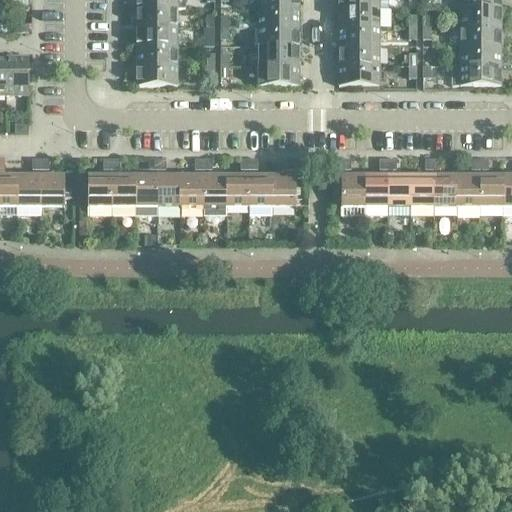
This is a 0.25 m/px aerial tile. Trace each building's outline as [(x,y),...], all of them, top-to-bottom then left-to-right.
[(177,12),(176,0),(136,0),(136,12),(177,12)] [(298,12),(298,0),(257,0),(258,12),(298,12)] [(379,12),(378,0),(338,0),(338,12),(379,12)] [(500,11),(500,0),(459,0),(460,12),(500,11)] [(500,31),(500,11),(460,12),(460,31),(500,31)] [(177,31),(177,12),(136,12),(136,31),(177,31)] [(298,31),(298,12),(258,12),(258,31),(298,31)] [(379,31),(379,12),(338,12),(338,31),(379,31)] [(214,31),(214,19),(206,19),(206,31),(214,31)] [(228,31),(228,19),(220,19),(220,31),(228,31)] [(28,35),(28,30),(28,27),(14,26),(14,35),(28,35)] [(177,50),(177,31),(136,31),(136,50),(177,50)] [(228,43),(228,31),(220,31),(220,43),(228,43)] [(298,50),(298,37),(298,31),(258,31),(258,50),(298,50)] [(379,50),(379,31),(338,31),(338,50),(379,50)] [(500,50),(500,31),(460,31),(460,50),(500,50)] [(214,49),(214,39),(203,39),(203,49),(214,49)] [(177,69),(177,50),(136,50),(136,69),(177,69)] [(298,69),(298,50),(258,50),(258,69),(298,69)] [(379,69),(379,50),(338,50),(338,69),(379,69)] [(500,69),(500,50),(460,50),(460,69),(500,69)] [(214,69),(214,57),(206,57),(206,69),(214,69)] [(228,69),(228,57),(220,57),(220,69),(228,69)] [(28,98),(28,60),(6,60),(6,98),(28,98)] [(177,89),(177,69),(136,69),(136,89),(177,89)] [(214,81),(214,69),(206,69),(206,81),(214,81)] [(228,81),(228,69),(220,69),(220,81),(228,81)] [(298,89),(298,69),(258,69),(258,89),(298,89)] [(379,89),(379,69),(338,69),(338,89),(379,89)] [(500,89),(500,69),(460,69),(452,69),(452,89),(500,89)] [(28,136),(28,127),(14,127),(14,136),(28,136)] [(0,218),(18,219),(18,179),(3,179),(3,162),(0,161),(0,218)] [(40,173),(40,162),(32,162),(32,170),(35,173),(40,173)] [(49,170),(49,162),(40,162),(40,173),(46,173),(49,170)] [(111,173),(111,162),(103,162),(103,170),(106,173),(111,173)] [(120,170),(120,162),(111,162),(111,173),(117,173),(120,170)] [(157,173),(157,162),(148,162),(148,170),(151,173),(157,173)] [(165,170),(165,162),(157,162),(157,173),(162,173),(165,170)] [(203,173),(203,162),(194,162),(194,170),(197,173),(203,173)] [(212,170),(212,162),(203,162),(203,173),(208,173),(212,170)] [(249,173),(249,162),(240,162),(240,170),(243,173),(249,173)] [(257,170),(257,162),(249,162),(249,173),(254,173),(257,170)] [(295,173),(295,162),(286,162),(286,170),(289,173),(295,173)] [(350,170),(350,162),(331,162),(331,170),(341,172),(341,173),(347,173),(350,170)] [(387,173),(387,162),(379,162),(379,170),(382,173),(387,173)] [(396,170),(396,162),(387,162),(387,173),(393,173),(396,170)] [(433,173),(433,162),(424,162),(424,170),(427,173),(433,173)] [(442,170),(442,162),(433,162),(433,173),(438,173),(442,170)] [(479,173),(479,162),(470,162),(470,170),(474,173),(479,173)] [(488,170),(488,162),(479,162),(479,173),(485,173),(488,170)] [(306,172),(306,163),(297,163),(297,172),(306,172)] [(511,218),(511,178),(502,179),(502,219),(511,218)] [(73,210),(73,191),(64,191),(64,179),(18,179),(18,219),(40,219),(40,210),(73,210)] [(111,219),(111,179),(87,179),(87,189),(87,198),(87,219),(111,219)] [(134,219),(134,179),(111,179),(111,219),(134,219)] [(157,219),(157,179),(134,179),(134,219),(157,219)] [(180,211),(180,179),(157,179),(157,219),(180,219),(180,211)] [(203,210),(203,179),(180,179),(180,211),(203,210)] [(226,218),(226,210),(226,179),(203,179),(203,210),(203,219),(226,218)] [(249,210),(249,179),(226,179),(226,210),(249,210)] [(272,218),(272,210),(272,179),(249,179),(249,210),(249,218),(272,218)] [(295,210),(295,179),(272,179),(272,210),(295,210)] [(365,219),(365,179),(341,179),(341,219),(365,219)] [(387,219),(387,179),(365,179),(365,219),(387,219)] [(410,219),(410,179),(387,179),(387,219),(410,219)] [(433,219),(433,179),(410,179),(410,219),(433,219)] [(456,219),(456,179),(433,179),(433,219),(456,219)] [(478,219),(478,179),(456,179),(456,219),(478,219)] [(502,219),(502,179),(478,179),(478,219),(502,219)] [(87,198),(87,189),(79,189),(79,198),(87,198)] [(156,249),(156,240),(148,240),(148,249),(156,249)]
